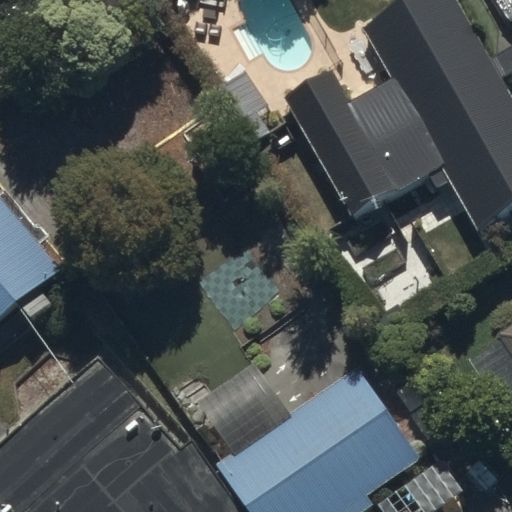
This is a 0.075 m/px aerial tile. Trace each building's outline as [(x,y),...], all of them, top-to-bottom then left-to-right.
[(288,101),(356,221),(446,170),(482,234),(511,217),(511,94),(506,83),(511,79),(511,52),(494,63),(458,0),(422,0),(368,30),(397,82),(356,105),(337,73),(288,101)] [(271,110),(245,74),(213,97),(253,153),(274,139),(259,118),(271,110)] [(56,306),(45,292),(64,276),(0,195),(0,330),(23,312),(33,325),(56,306)] [(511,329),(472,356),(511,414),(511,329)] [(234,511),(208,476),(103,363),(0,458),(0,511),(234,511)] [(235,457),(220,467),(250,511),(372,511),(378,509),(379,511),(444,511),(464,499),(439,462),(426,471),(359,373),(293,419),(258,368),(200,408),(235,457)]
